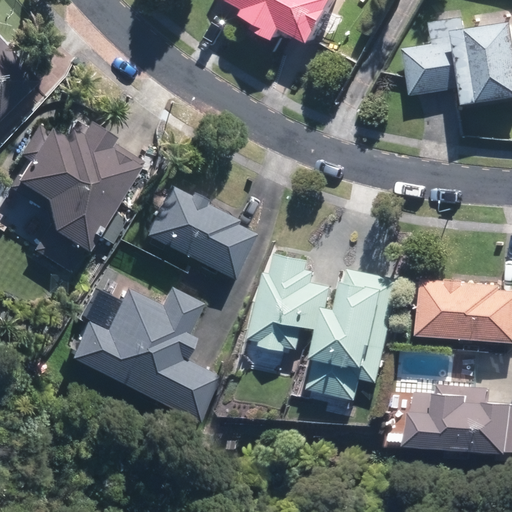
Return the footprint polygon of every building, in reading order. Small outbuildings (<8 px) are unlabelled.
[(240,0),(260,11),(257,17),(271,25),(268,31),(291,43),(298,31),(325,46),(349,0),(240,0)] [(511,96),(511,62),(505,21),(445,30),(447,43),(429,46),(429,43),(398,48),(406,95),(454,87),(457,105),(511,96)] [(0,119),(40,82),(0,38),(0,119)] [(72,274),(144,163),(116,144),(119,138),(92,123),(89,128),(78,121),(68,138),(53,130),(52,132),(39,125),(21,155),(32,162),(19,183),(50,202),(54,222),(36,250),(72,274)] [(148,237),(236,280),(259,234),(239,224),(240,220),(208,205),(209,201),(195,194),(194,196),(173,186),(148,237)] [(127,219),(116,213),(103,238),(114,244),(127,219)] [(373,383),(396,279),(346,268),(342,283),(337,282),(330,309),(322,308),(328,286),(308,281),(310,271),(302,269),(304,260),(273,253),(268,274),(259,272),(243,339),(255,341),(254,345),(281,351),(281,347),(294,349),(299,327),(311,330),(304,358),(309,359),(302,389),(351,400),(355,379),(373,383)] [(459,282),(459,280),(443,279),(443,281),(415,279),(415,281),(411,280),(409,306),(413,306),(411,336),(511,342),(511,290),(495,290),(495,285),(459,282)] [(73,360),(201,424),(224,379),(187,359),(198,339),(190,334),(205,303),(172,287),(163,305),(129,288),(108,330),(92,322),(73,360)] [(511,397),(494,396),(495,382),(441,379),(440,387),(433,387),(432,406),(404,405),(402,440),(511,446),(511,397)]
